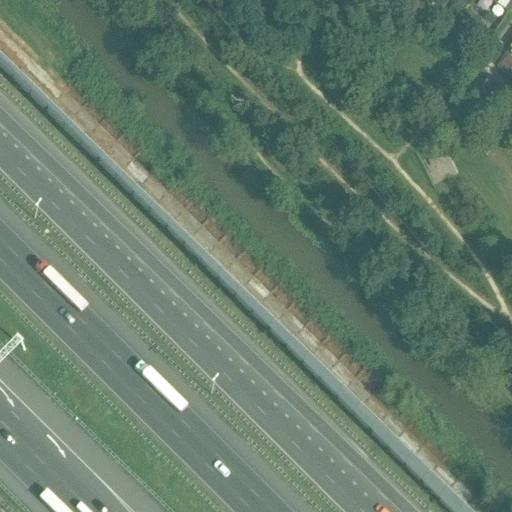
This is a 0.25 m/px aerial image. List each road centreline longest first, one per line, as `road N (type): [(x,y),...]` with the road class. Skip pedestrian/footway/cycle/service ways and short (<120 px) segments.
road 1 (motorway): [(369,511),(0,143)]
road 2 (motorway): [(262,511),(0,251)]
